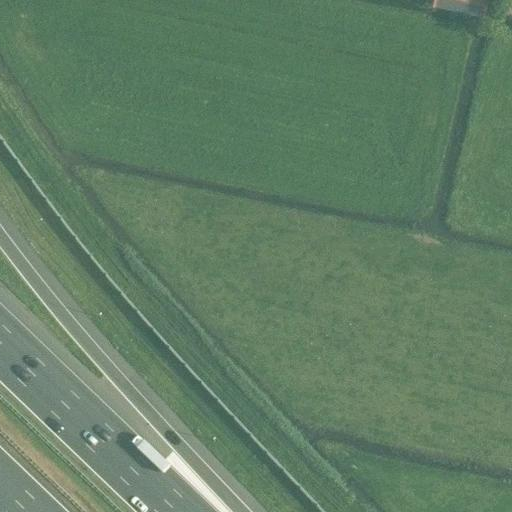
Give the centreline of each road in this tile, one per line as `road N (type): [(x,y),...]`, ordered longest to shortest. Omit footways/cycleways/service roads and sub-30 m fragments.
road 1 (motorway): [(226,511),(0,233)]
road 2 (motorway): [(175,511),(0,344)]
